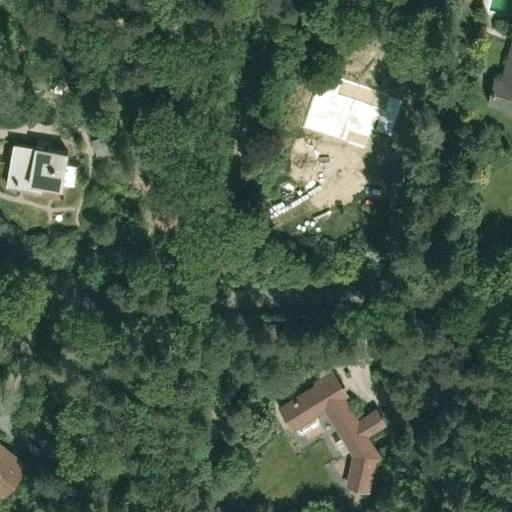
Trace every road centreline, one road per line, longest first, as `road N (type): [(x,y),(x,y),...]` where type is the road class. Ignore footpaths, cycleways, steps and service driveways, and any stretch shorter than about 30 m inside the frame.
road 1 (unclassified): [(0,292),(507,280)]
road 2 (unclassified): [(453,511),(507,280)]
